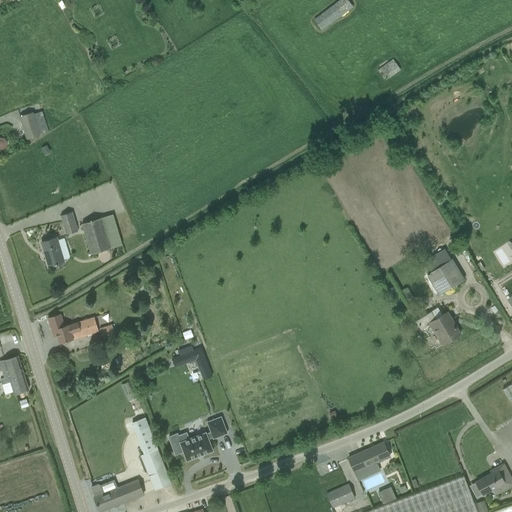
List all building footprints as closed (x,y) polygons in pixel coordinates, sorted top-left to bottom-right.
[(62,0),(61,0),(58,2),(62,10),(66,7),(62,0)] [(384,81),(400,70),(392,58),(376,69),(384,81)] [(39,127),(34,112),(20,116),(27,139),(46,133),(44,126),(39,127)] [(41,149),(45,156),(51,153),(47,145),(41,149)] [(511,211),(509,207),(492,216),(499,229),(508,223),(511,229),(511,211)] [(60,216),(66,235),(78,231),(72,213),(60,216)] [(114,213),(82,223),(92,254),(123,244),(114,213)] [(49,267),(58,264),(66,262),(58,237),(41,242),(49,267)] [(439,294),(465,278),(452,259),(450,260),(443,248),(422,262),(429,273),(427,274),(439,294)] [(437,333),(443,344),(460,334),(448,312),(436,319),(431,312),(416,321),(421,329),(430,324),(436,334),(437,333)] [(65,325),(62,314),(48,318),(53,335),(56,334),(59,343),(99,332),(94,316),(65,325)] [(183,336),(191,334),(189,321),(181,322),(183,336)] [(101,331),(104,341),(116,337),(114,331),(112,324),(100,328),(100,331),(101,331)] [(204,357),(201,349),(173,360),(176,367),(204,357)] [(29,389),(18,356),(0,361),(0,362),(5,378),(0,380),(2,384),(11,381),(15,394),(29,389)] [(511,511),(511,383),(503,390),(511,403),(511,511),(477,511),(464,476),(365,511),(511,511)] [(171,483),(157,448),(145,418),(133,423),(136,432),(135,432),(144,454),(140,455),(154,490),(171,483)] [(225,427),(211,432),(215,442),(210,444),(210,442),(192,449),(190,442),(182,446),(181,443),(172,447),(179,464),(187,461),(190,470),(216,460),(212,448),(217,447),(217,448),(231,443),(225,427)] [(384,442),(353,456),(348,458),(358,479),(379,470),(376,463),(390,457),(384,442)] [(497,470),(476,482),(483,494),(493,489),(496,494),(511,485),(511,480),(503,464),(496,468),(497,470)] [(95,497),(94,497),(100,511),(115,506),(115,505),(118,504),(118,505),(144,494),(138,480),(132,482),(131,481),(117,486),(114,480),(101,485),(100,486),(98,484),(91,487),(95,497)] [(392,480),(379,485),(384,498),(397,494),(397,493),(394,494),(393,491),(396,491),(392,480)] [(355,498),(353,493),(349,484),(336,489),(327,494),(333,508),(355,498)]
